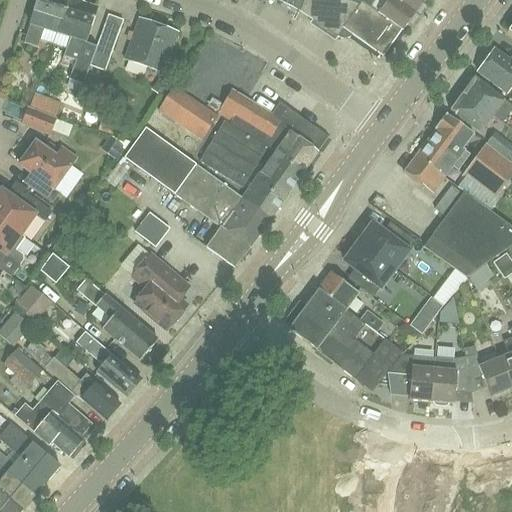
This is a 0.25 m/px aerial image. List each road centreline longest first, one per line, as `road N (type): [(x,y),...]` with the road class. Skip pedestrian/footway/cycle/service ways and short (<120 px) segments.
road 1 (residential): [(386,126),(289,58),(155,0)]
road 2 (tertiary): [(234,328),(386,126)]
road 3 (residential): [(234,328),(351,413),(450,444)]
road 4 (tertiary): [(73,511),(234,328)]
road 5 (tertiary): [(386,126),(478,0)]
